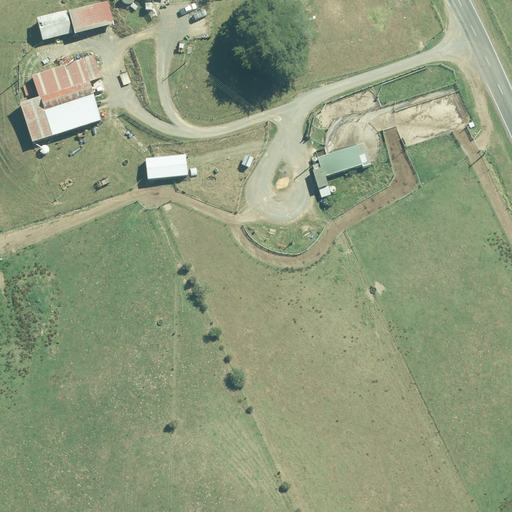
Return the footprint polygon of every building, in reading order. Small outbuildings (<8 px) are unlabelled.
[(75,36),(114,26),(108,3),(69,13),(75,36)] [(66,12),(38,20),(44,42),(73,35),(66,12)] [(20,106),(33,145),(102,122),(90,84),(101,80),(94,58),(33,77),(40,100),(20,106)] [(312,167),(322,198),(330,196),(325,179),(369,166),(364,146),(318,159),(320,165),(312,167)] [(186,156),(146,161),(148,182),(188,178),(186,156)]
